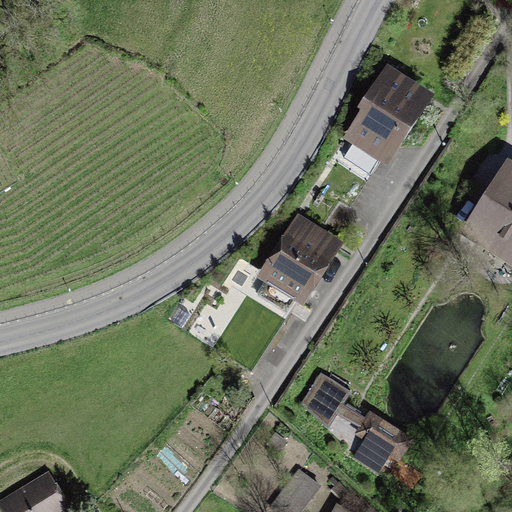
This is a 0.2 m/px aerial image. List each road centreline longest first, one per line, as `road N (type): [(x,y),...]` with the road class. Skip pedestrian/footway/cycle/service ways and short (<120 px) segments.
road 1 (residential): [(183,511),(511,20)]
road 2 (tertiary): [(0,341),(114,306),(222,238),(296,154),(376,0)]
